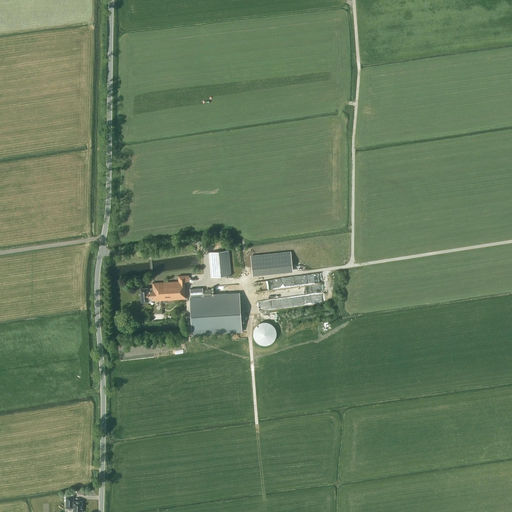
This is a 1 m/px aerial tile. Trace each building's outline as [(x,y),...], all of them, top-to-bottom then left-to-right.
[(231,275),(228,250),(208,252),(211,277),(231,275)] [(289,253),(249,257),(250,272),(291,268),(289,253)] [(323,273),(312,273),(312,280),(315,280),(315,281),(323,281),(323,273)] [(195,281),(194,275),(193,275),(178,276),(178,281),(152,283),(153,288),(147,288),(140,288),(141,302),(148,301),(148,299),(153,299),(153,301),(185,299),(184,282),(195,281)] [(189,289),(190,296),(203,295),(202,288),(189,289)] [(239,318),(237,294),(189,297),(191,327),(192,335),(238,332),(237,324),(237,318),(239,318)] [(270,343),(273,341),(276,336),(276,332),(275,328),(273,325),(269,323),(265,322),(260,323),(257,325),(254,329),(253,333),(254,337),(256,340),(259,343),(262,345),(266,345),(270,343)] [(74,496),(66,495),(66,508),(73,508),(73,511),(82,511),(82,501),(74,501),(74,496)]
